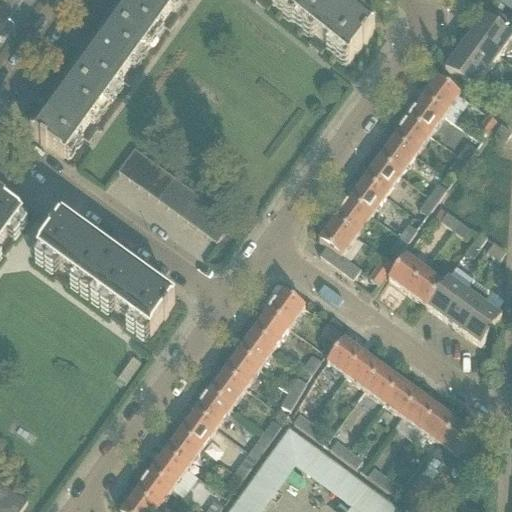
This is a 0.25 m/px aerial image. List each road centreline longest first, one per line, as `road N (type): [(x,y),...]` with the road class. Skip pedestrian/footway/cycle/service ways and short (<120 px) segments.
road 1 (unclassified): [(267,246),(413,50),(420,30),(408,0)]
road 2 (residential): [(508,414),(267,246)]
road 3 (unclassified): [(221,308),(0,139)]
road 4 (unclassified): [(77,504),(221,308)]
road 5 (unclassified): [(0,103),(74,0)]
